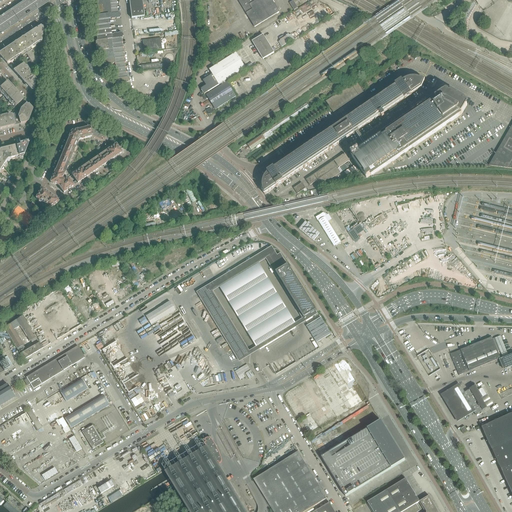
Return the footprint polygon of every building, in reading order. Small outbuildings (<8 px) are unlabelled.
[(117,8),(117,4),(117,5),(116,3),(117,3),(116,0),(107,0),(97,2),(96,2),(97,6),(96,6),(97,12),(96,13),(96,16),(97,15),(98,16),(118,14),(117,8)] [(143,8),(141,0),(139,0),(129,1),(130,10),(143,8)] [(279,12),(271,0),(237,0),(246,13),(254,27),(279,12)] [(298,8),(294,1),(290,3),(294,10),(298,8)] [(144,17),(143,8),(130,10),(131,19),(144,17)] [(109,26),(109,20),(108,19),(111,19),(111,20),(114,19),(116,19),(120,19),(119,18),(119,15),(119,13),(118,14),(98,16),(93,17),(94,21),(94,23),(95,26),(95,28),(95,31),(96,31),(96,32),(110,30),(110,29),(110,26),(109,26)] [(41,43),(43,28),(41,26),(30,34),(37,44),(39,42),(41,43)] [(122,37),(122,34),(122,33),(118,34),(116,34),(113,34),(113,35),(111,36),(110,30),(96,32),(96,33),(95,33),(96,36),(96,37),(97,41),(97,42),(121,39),(122,39),(122,37)] [(37,44),(30,34),(23,38),(32,50),(36,47),(35,45),(37,44)] [(264,59),(274,53),(269,44),(264,35),(252,42),(263,60),(264,59)] [(32,54),(33,54),(32,50),(23,38),(13,45),(20,55),(22,57),(26,54),(27,56),(28,57),(30,60),(34,67),(38,64),(39,57),(35,57),(34,57),(32,54)] [(162,50),(160,38),(142,41),(144,52),(162,50)] [(122,49),(122,43),(121,39),(97,42),(96,42),(96,43),(95,43),(95,46),(96,46),(97,48),(96,48),(96,51),(97,51),(97,52),(101,51),(102,51),(103,51),(122,49)] [(20,55),(13,45),(7,49),(14,59),(18,56),(20,59),(22,57),(20,55)] [(14,59),(7,49),(0,54),(0,56),(7,64),(8,63),(10,65),(9,66),(12,69),(13,68),(9,62),(14,59)] [(124,58),(123,54),(122,49),(103,51),(103,52),(103,55),(104,55),(104,57),(104,60),(105,61),(103,61),(104,62),(103,62),(103,65),(104,65),(104,66),(108,66),(108,65),(109,65),(113,65),(113,64),(115,64),(114,60),(124,58)] [(225,82),(246,69),(236,54),(210,70),(214,77),(212,78),(211,76),(203,81),(206,86),(201,89),(204,95),(219,85),(220,87),(207,96),(215,110),(236,97),(227,83),(226,83),(225,82)] [(126,72),(125,69),(125,68),(125,67),(125,64),(124,64),(124,58),(114,60),(115,64),(115,65),(115,69),(116,69),(116,70),(116,74),(117,75),(116,75),(117,79),(116,79),(116,80),(116,81),(115,81),(116,84),(117,84),(117,85),(120,84),(120,83),(124,83),(125,84),(128,83),(129,82),(129,79),(128,79),(127,78),(126,78),(126,73),(126,72)] [(19,77),(29,70),(26,67),(25,67),(23,64),(22,63),(19,65),(20,66),(20,67),(14,71),(19,77)] [(33,77),(32,75),(29,70),(19,77),(24,83),(33,77)] [(34,90),(36,78),(33,77),(24,83),(31,91),(34,90)] [(334,148),(354,134),(355,134),(360,140),(365,148),(367,146),(362,138),(358,132),(359,131),(359,130),(379,117),(380,117),(381,119),(385,116),(384,114),(384,113),(388,111),(390,113),(406,102),(405,100),(412,95),(411,95),(421,88),(425,80),(419,78),(416,78),(413,78),(411,78),(408,79),(405,80),(403,81),(402,82),(402,81),(395,86),(375,100),(374,100),(370,103),(370,104),(350,117),(349,117),(348,117),(348,116),(345,118),(346,119),(345,120),(345,121),(341,123),(341,124),(337,126),(336,126),(337,126),(336,126),(333,129),(333,128),(333,129),(333,128),(332,129),(329,131),(328,132),(325,134),(324,134),(323,135),(321,136),(320,137),(319,138),(320,138),(319,138),(320,138),(316,140),(315,141),(312,143),(311,143),(311,144),(308,146),(307,146),(304,149),(304,148),(303,149),(300,151),(299,151),(298,152),(296,153),(294,154),(295,155),(294,155),(291,157),(290,158),(287,160),(286,160),(286,161),(283,163),(282,163),(282,164),(279,166),(278,166),(275,168),(274,169),(274,168),(267,173),(268,174),(267,174),(266,175),(265,175),(265,176),(264,178),(263,179),(263,181),(262,181),(262,182),(262,184),(262,185),(262,187),(262,188),(262,190),(262,191),(262,192),(263,191),(264,194),(264,195),(265,195),(269,192),(276,186),(277,187),(284,182),(283,182),(294,174),(304,168),(304,169),(309,165),(308,165),(329,151),(334,148)] [(333,112),(364,92),(360,87),(358,84),(357,82),(326,102),(328,105),(331,109),(333,112)] [(0,92),(4,96),(13,88),(8,83),(0,89),(0,92)] [(9,102),(18,94),(13,88),(4,96),(9,102)] [(352,153),(349,154),(352,158),(355,162),(360,169),(363,174),(365,177),(367,179),(371,176),(375,174),(413,148),(461,115),(462,116),(467,106),(467,105),(467,104),(464,103),(463,103),(464,102),(450,94),(450,95),(448,93),(446,93),(445,93),(444,93),(444,94),(441,96),(438,97),(435,99),(434,98),(433,98),(434,98),(435,100),(381,137),(367,146),(365,148),(364,149),(360,151),(356,146),(350,150),(351,151),(352,152),(352,153)] [(18,105),(23,100),(18,94),(9,102),(13,106),(14,106),(12,107),(11,106),(10,107),(11,109),(12,110),(16,107),(18,105)] [(21,109),(27,104),(23,100),(18,105),(21,109)] [(272,133),(301,113),(309,107),(307,103),(298,109),(247,144),(251,150),(266,140),(274,134),(272,133)] [(28,121),(32,111),(32,109),(27,104),(21,109),(18,116),(20,124),(27,122),(28,121)] [(20,124),(18,116),(18,113),(11,115),(14,126),(20,124)] [(14,126),(11,115),(10,115),(10,114),(9,115),(4,116),(7,127),(14,126)] [(511,125),(489,166),(511,168),(511,125)] [(91,135),(90,132),(89,128),(90,128),(83,129),(85,135),(84,135),(85,139),(92,137),(91,135)] [(80,140),(77,131),(77,130),(72,132),(71,133),(69,138),(78,142),(80,140)] [(76,147),(78,142),(69,138),(67,144),(72,146),(72,145),(76,147)] [(121,152),(125,149),(122,144),(118,147),(117,146),(121,143),(120,141),(118,142),(115,144),(116,145),(111,148),(117,156),(122,153),(121,153),(121,152)] [(24,155),(28,144),(27,143),(9,148),(12,159),(24,155)] [(74,153),(76,147),(72,145),(72,146),(67,144),(64,149),(74,153)] [(0,170),(7,161),(7,160),(12,159),(9,148),(0,150),(0,149),(0,173),(1,175),(3,172),(0,170)] [(117,156),(111,148),(107,151),(113,159),(117,156)] [(71,160),(74,153),(64,149),(62,155),(68,157),(67,158),(71,160)] [(113,159),(107,151),(102,154),(108,162),(113,159)] [(108,162),(102,154),(98,157),(104,165),(108,162)] [(345,154),(334,161),(336,164),(335,165),(337,167),(338,167),(339,168),(350,161),(345,154)] [(71,160),(67,158),(68,157),(62,155),(60,160),(69,164),(71,160)] [(104,165),(98,157),(94,160),(100,168),(104,165)] [(67,169),(69,164),(60,160),(58,166),(63,168),(63,167),(67,169)] [(100,168),(94,160),(89,163),(95,171),(100,168)] [(333,162),(306,180),(310,186),(317,181),(319,185),(324,182),(325,183),(331,179),(331,180),(340,174),(336,168),(337,167),(335,165),(333,162)] [(95,171),(89,163),(85,166),(91,174),(95,171)] [(65,174),(67,169),(63,167),(63,168),(58,166),(55,171),(64,175),(64,174),(65,174)] [(91,174),(85,166),(81,169),(84,174),(87,177),(91,174)] [(87,177),(84,174),(81,169),(76,172),(78,174),(82,180),(87,177)] [(62,179),(64,175),(55,171),(50,183),(55,185),(57,179),(59,180),(58,181),(63,183),(65,180),(62,179)] [(82,180),(78,174),(76,172),(71,175),(75,181),(72,184),(74,186),(77,183),(77,184),(82,180)] [(100,184),(109,178),(109,177),(108,176),(99,182),(100,184)] [(74,186),(72,184),(68,178),(65,180),(66,182),(65,183),(66,185),(65,185),(66,186),(68,190),(73,186),(74,186)] [(66,185),(65,183),(66,182),(65,180),(63,183),(58,181),(59,180),(57,179),(55,185),(57,185),(59,188),(61,190),(66,186),(65,185),(66,185)] [(92,191),(101,185),(100,184),(99,182),(91,188),(92,190),(92,191)] [(306,189),(302,183),(294,189),(298,194),(306,189)] [(196,201),(189,187),(184,189),(189,199),(189,200),(190,200),(192,204),(196,201)] [(41,200),(46,192),(46,191),(44,190),(41,188),(35,199),(38,201),(40,199),(41,200)] [(83,196),(92,190),(91,188),(90,188),(81,194),(82,195),(83,196)] [(184,190),(179,192),(184,201),(182,198),(178,201),(183,211),(188,208),(187,206),(191,204),(184,190)] [(47,200),(50,195),(46,192),(41,200),(40,199),(38,201),(38,202),(41,203),(43,204),(46,199),(47,200)] [(47,204),(55,199),(50,195),(47,200),(46,199),(43,204),(45,205),(46,207),(47,207),(48,205),(47,204)] [(75,204),(84,197),(83,196),(82,195),(73,201),(75,204)] [(49,210),(59,203),(56,198),(55,199),(47,204),(48,205),(47,207),(49,210)] [(171,205),(167,199),(159,203),(162,210),(171,205)] [(325,217),(319,221),(334,247),(341,243),(325,217)] [(320,234),(305,222),(299,229),(314,241),(320,234)] [(350,232),(348,233),(355,243),(360,239),(358,236),(364,231),(360,225),(350,232)] [(316,311),(288,265),(288,266),(281,254),(277,256),(272,247),(263,252),(267,259),(276,273),(281,282),(282,281),(284,285),(283,285),(304,318),(304,319),(306,322),(312,318),(311,315),(316,312),(316,311)] [(258,255),(253,258),(257,265),(259,263),(262,262),(267,259),(263,252),(258,255)] [(257,265),(253,258),(217,280),(221,287),(257,265)] [(221,287),(220,287),(229,302),(268,278),(259,263),(257,265),(221,287)] [(268,278),(229,302),(238,317),(277,293),(268,278)] [(220,287),(221,287),(217,280),(212,283),(207,286),(211,293),(216,290),(220,287)] [(207,286),(196,293),(237,359),(248,352),(211,293),(207,286)] [(277,293),(238,317),(247,332),(287,308),(277,293)] [(175,311),(169,302),(145,316),(151,326),(175,311)] [(287,308),(247,332),(256,347),(257,346),(294,324),(296,323),(287,308)] [(35,337),(22,316),(16,320),(20,326),(29,341),(30,340),(33,345),(38,342),(35,337)] [(321,317),(307,327),(317,343),(332,334),(321,317)] [(296,323),(294,324),(296,328),(301,325),(306,322),(304,319),(304,318),(299,321),(296,323)] [(16,320),(10,324),(14,330),(20,326),(16,320)] [(14,330),(10,324),(4,328),(18,352),(25,348),(14,330)] [(296,328),(294,324),(257,346),(260,350),(296,328)] [(508,355),(500,336),(495,338),(493,339),(492,337),(461,350),(450,354),(459,376),(470,372),(501,359),(500,358),(502,357),(508,355)] [(23,360),(38,352),(42,349),(39,343),(24,352),(23,349),(19,352),(23,360)] [(33,390),(72,366),(85,358),(85,359),(85,358),(78,346),(26,378),(33,390)] [(260,350),(257,346),(256,347),(253,349),(248,352),(237,359),(239,362),(255,353),(260,350)] [(511,354),(501,360),(499,360),(500,363),(503,368),(504,371),(505,370),(511,367),(511,354)] [(10,368),(3,356),(0,357),(0,358),(2,361),(0,361),(0,373),(3,372),(4,371),(4,372),(8,369),(10,368)] [(251,371),(246,374),(248,378),(247,378),(248,379),(249,379),(254,376),(251,371)] [(87,389),(81,380),(68,387),(60,393),(66,402),(87,389)] [(0,406),(15,397),(9,388),(7,384),(0,388),(0,406)] [(459,384),(440,395),(457,423),(476,411),(459,384)] [(466,392),(463,394),(476,415),(483,411),(487,408),(482,399),(483,398),(487,395),(482,388),(478,391),(475,386),(470,389),(466,392)] [(109,405),(103,395),(65,419),(71,429),(109,405)] [(483,398),(482,399),(487,408),(493,405),(487,395),(483,398)] [(42,427),(34,415),(31,409),(28,411),(26,412),(30,418),(37,430),(42,427)] [(511,413),(486,426),(481,428),(502,472),(502,473),(511,494),(511,413)] [(405,460),(381,421),(368,429),(321,457),(345,497),(349,494),(355,491),(392,468),(405,460)] [(93,425),(82,432),(90,446),(92,450),(95,448),(97,447),(98,446),(103,443),(93,425)] [(246,511),(217,464),(218,463),(219,465),(220,464),(221,464),(222,463),(222,461),(222,460),(220,455),(218,450),(215,445),(212,441),(211,440),(210,439),(209,439),(208,439),(206,439),(205,440),(205,441),(206,443),(205,444),(207,448),(166,473),(189,511),(246,511)] [(327,499),(307,467),(298,452),(253,480),(273,511),(305,511),(322,501),(327,499)] [(432,511),(415,483),(367,511),(432,511)] [(17,511),(6,502),(3,507),(9,511),(17,511)] [(314,511),(334,511),(329,503),(314,511)]
